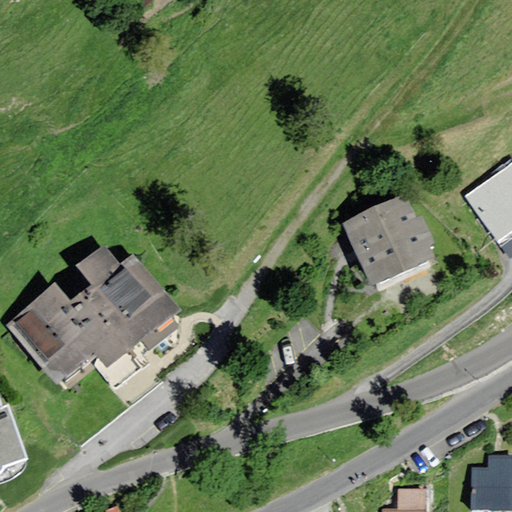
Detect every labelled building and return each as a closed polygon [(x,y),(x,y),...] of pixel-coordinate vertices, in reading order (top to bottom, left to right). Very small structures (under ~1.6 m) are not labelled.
[(130,0),(140,13),(159,0),(130,0)] [(511,167),(469,197),(500,240),(511,232),(511,167)] [(362,249),(376,279),(427,255),(399,197),(349,221),(362,249)] [(14,326),(61,383),(80,368),(93,356),(106,372),(168,322),(181,311),(175,303),(136,256),(120,270),(105,252),(85,269),(100,288),(74,309),(58,290),(14,326)] [(0,483),(2,483),(8,474),(27,464),(8,407),(2,409),(0,399),(0,483)] [(476,470),(475,508),(511,509),(511,494),(511,456),(490,456),(489,470),(486,470),(476,470)] [(422,511),(422,491),(408,491),(400,491),(401,511),(398,511),(422,511)]
